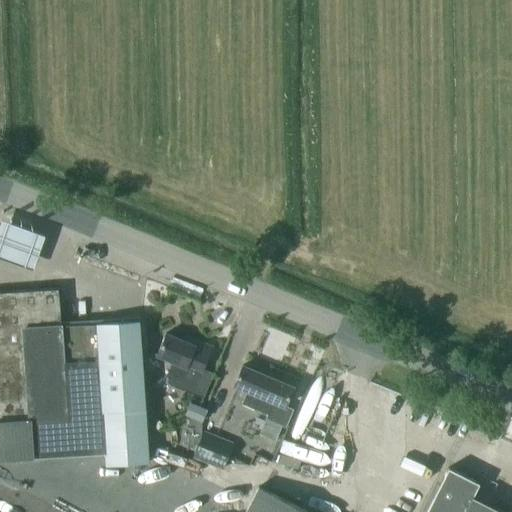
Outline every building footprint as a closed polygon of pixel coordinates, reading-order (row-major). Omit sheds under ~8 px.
[(44,235),(0,218),(0,257),(32,268),(44,235)] [(0,459),(31,457),(31,458),(106,452),(107,465),(148,462),(138,321),(97,323),(60,325),(58,288),(0,291),(0,459)] [(190,344),(165,333),(156,355),(173,361),(167,374),(170,376),(167,383),(203,398),(213,373),(202,369),(211,346),(192,338),(190,344)] [(242,365),(234,385),(245,390),(239,403),(267,415),(260,433),(275,439),(281,424),(284,425),(291,408),(285,406),(293,386),(242,365)] [(190,402),(185,414),(201,421),(206,409),(190,402)] [(191,455),(221,467),(230,445),(201,433),(191,455)] [(504,511),(472,496),(479,483),(448,467),(425,511),(309,511),(258,486),(244,511),(504,511)]
